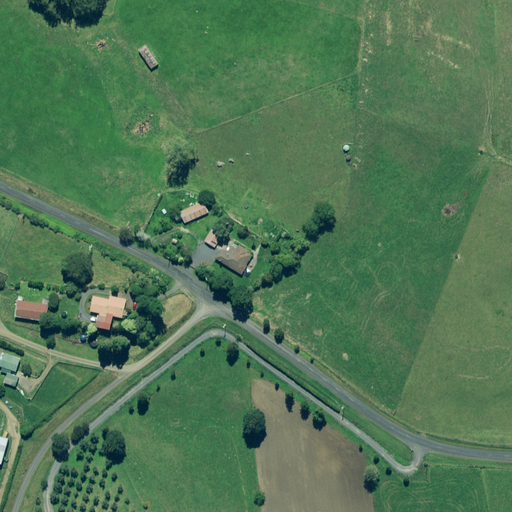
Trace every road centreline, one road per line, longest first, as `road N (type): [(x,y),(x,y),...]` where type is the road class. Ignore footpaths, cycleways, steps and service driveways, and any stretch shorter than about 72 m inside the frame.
road 1 (unclassified): [(511,456),(458,451),(399,432),(216,300)]
road 2 (residential): [(17,511),(58,432),(216,300)]
road 3 (unclassified): [(216,300),(163,265),(0,186)]
